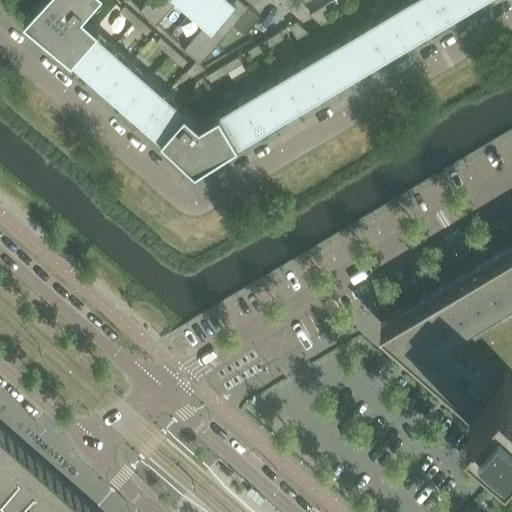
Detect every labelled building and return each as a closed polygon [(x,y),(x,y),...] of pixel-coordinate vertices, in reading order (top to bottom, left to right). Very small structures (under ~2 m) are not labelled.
[(85,10),(93,0),(37,0),(26,13),(44,29),(73,54),(97,27),(101,24),(85,10)] [(180,0),(192,10),(201,0),(147,0),(140,9),(156,23),(176,0),(180,0)] [(200,61),(235,22),(249,6),(242,0),(201,0),(192,10),(206,22),(184,47),(197,59),(200,61)] [(431,24),(416,0),(400,0),(392,5),(410,36),(431,24)] [(452,12),(444,0),(416,0),(431,24),(452,12)] [(471,0),(444,0),(452,12),(471,0)] [(333,16),(325,3),(310,12),(322,23),(333,16)] [(139,16),(125,4),(120,10),(133,22),(139,16)] [(410,36),(392,5),(371,18),(390,48),(410,36)] [(260,16),(249,6),(235,22),(246,32),(260,16)] [(147,34),(152,28),(139,16),(133,22),(147,34)] [(390,48),(371,18),(331,41),(325,45),(343,76),(359,67),(390,48)] [(309,30),(297,20),(290,24),(297,37),(309,30)] [(91,70),(115,43),(97,27),(73,54),(91,70)] [(268,46),(284,37),(280,30),(264,39),(268,46)] [(175,47),(161,35),(156,41),(170,53),(175,47)] [(252,56),(268,46),(264,39),(248,49),(252,56)] [(109,86),(133,59),(115,43),(91,70),(109,86)] [(343,76),(325,45),(303,58),(322,89),(343,76)] [(188,59),(175,47),(170,53),(183,65),(188,59)] [(227,71),(242,62),(238,55),(223,64),(227,71)] [(322,89),(303,58),(283,70),(301,101),(322,89)] [(127,102),(151,74),(133,59),(109,86),(127,102)] [(192,75),(206,67),(200,61),(197,59),(186,70),(192,75)] [(211,80),(227,71),(223,64),(207,73),(211,80)] [(301,101),(283,70),(262,83),(280,114),(301,101)] [(145,118),(169,90),(151,74),(127,102),(145,118)] [(205,93),(197,79),(196,80),(188,103),(205,93)] [(280,114),(262,83),(241,95),(260,126),(280,114)] [(163,133),(187,106),(169,90),(145,118),(163,133)] [(260,126),(241,95),(220,107),(239,138),(260,126)] [(239,138),(220,107),(202,119),(187,106),(163,133),(197,163),(239,138)] [(471,403),(511,438),(511,245),(381,324),(398,339),(471,403)] [(98,511),(0,425),(0,511),(98,511)]
